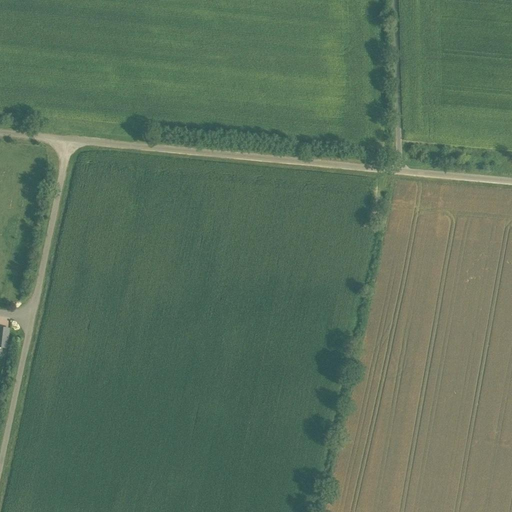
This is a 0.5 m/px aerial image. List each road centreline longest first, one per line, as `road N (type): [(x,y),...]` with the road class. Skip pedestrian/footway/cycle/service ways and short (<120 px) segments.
road 1 (unclassified): [(69,143),(511,183)]
road 2 (unclassified): [(0,478),(69,143)]
